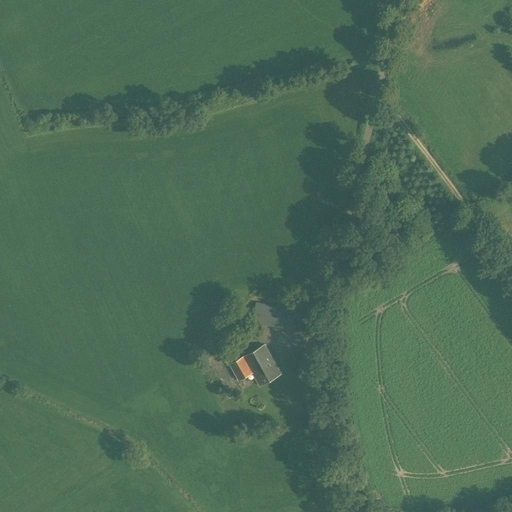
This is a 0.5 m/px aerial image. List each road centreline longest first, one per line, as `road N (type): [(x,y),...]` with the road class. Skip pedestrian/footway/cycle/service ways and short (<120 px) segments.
road 1 (unclassified): [(364,511),(333,423),(324,364),(332,284),(398,0)]
road 2 (track): [(511,271),(377,93)]
